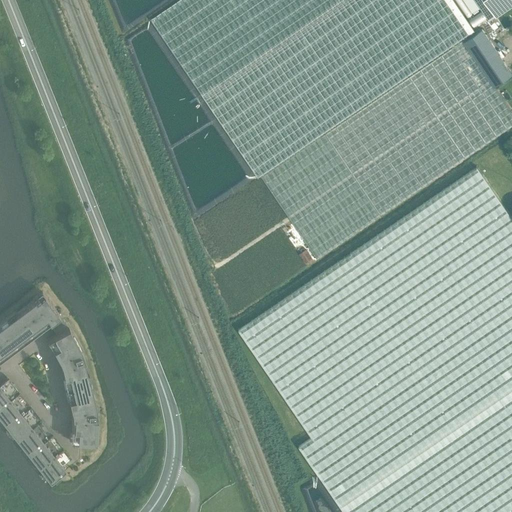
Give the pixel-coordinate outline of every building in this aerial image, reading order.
[(179,0),(151,19),(258,176),(474,29),(453,0),(179,0)] [(511,0),(485,0),(495,15),(511,3),(511,0)] [(495,85),(511,72),(511,71),(481,28),(463,41),(495,85)] [(262,176),(317,257),(511,124),(511,108),(495,85),(463,41),(462,40),(262,176)] [(477,167),(239,329),(308,431),(511,292),(511,217),(482,174),(477,167)] [(305,262),(312,257),(306,249),(299,253),(305,262)] [(60,364),(71,411),(71,416),(70,441),(95,442),(96,417),(95,405),(85,359),(80,347),(69,326),(42,291),(0,322),(0,358),(49,322),(55,333),(46,338),(58,359),(60,364)] [(511,292),(308,431),(312,437),(299,446),(344,511),(437,511),(511,460),(511,292)] [(0,386),(0,406),(10,399),(0,386)] [(21,413),(10,399),(0,406),(0,418),(5,425),(21,413)] [(32,427),(21,413),(5,425),(16,439),(32,427)] [(43,441),(32,427),(16,439),(27,454),(43,441)] [(54,455),(43,441),(27,454),(39,468),(54,455)] [(50,482),(66,470),(54,455),(39,468),(50,482)] [(511,511),(511,460),(437,511),(511,511)]
